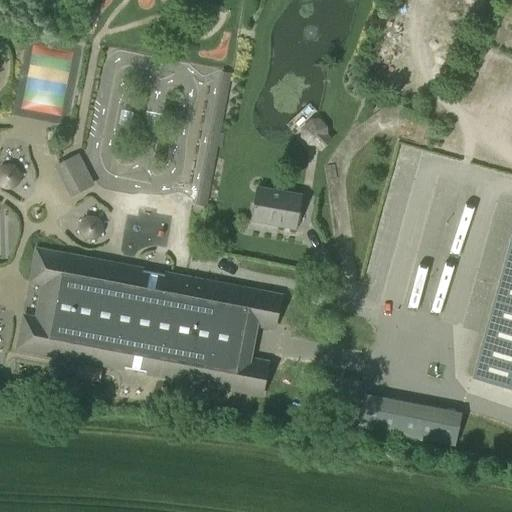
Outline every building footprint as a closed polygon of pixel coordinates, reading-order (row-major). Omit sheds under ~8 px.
[(38,45),(27,106),(66,114),(77,52),(38,45)] [(222,149),(224,134),(220,133),(232,73),(220,71),(195,204),(206,207),(217,148),(222,149)] [(295,228),(300,196),(256,188),(251,221),(295,228)] [(511,232),(472,377),(511,388),(511,232)] [(275,328),(280,296),(36,254),(30,286),(43,288),(37,323),(24,321),(19,353),(263,395),(269,363),(249,360),(255,324),(266,326),(275,328)] [(12,325),(15,308),(0,305),(0,363),(11,365),(17,326),(12,325)] [(367,400),(362,428),(463,446),(468,419),(367,400)]
